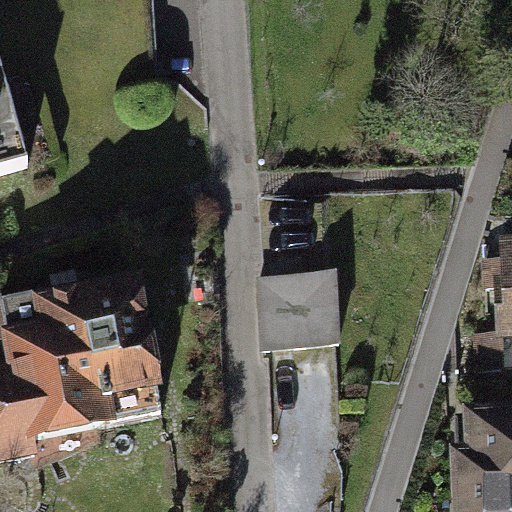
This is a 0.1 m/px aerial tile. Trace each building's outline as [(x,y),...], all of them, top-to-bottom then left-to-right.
[(0,52),(0,180),(33,172),(0,52)] [(511,249),(495,250),(502,371),(511,370),(511,249)] [(335,279),(258,282),(261,351),(338,348),(335,279)] [(0,473),(41,466),(39,453),(126,438),(125,432),(168,425),(164,404),(169,404),(148,286),(2,313),(0,304),(0,473)] [(511,511),(511,419),(458,421),(461,511),(511,511)]
